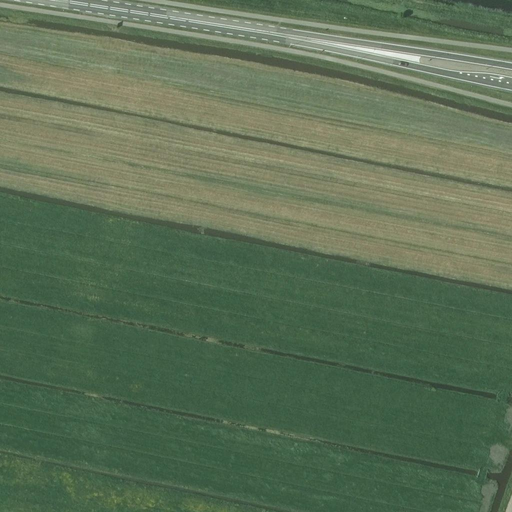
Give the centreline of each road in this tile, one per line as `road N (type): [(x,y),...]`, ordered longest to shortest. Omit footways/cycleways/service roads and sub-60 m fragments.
road 1 (primary): [(366,51),(45,0)]
road 2 (primary): [(366,51),(511,86)]
road 3 (primary): [(511,66),(366,51)]
